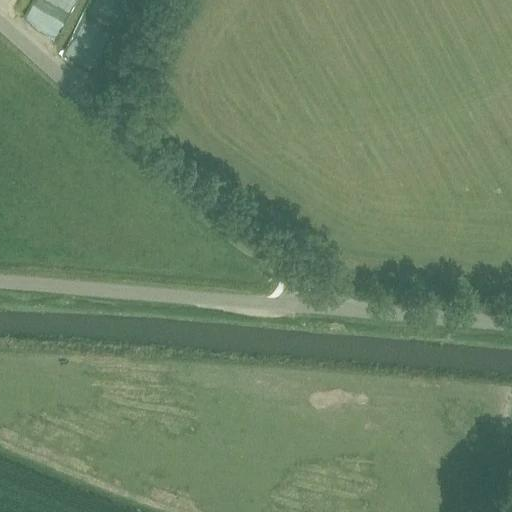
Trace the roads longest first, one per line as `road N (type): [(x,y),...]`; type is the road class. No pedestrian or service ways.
road 1 (unclassified): [(307,308),(303,286),(281,258),(144,156),(0,24)]
road 2 (unclassified): [(0,284),(307,308)]
road 3 (unclassified): [(307,308),(511,325)]
